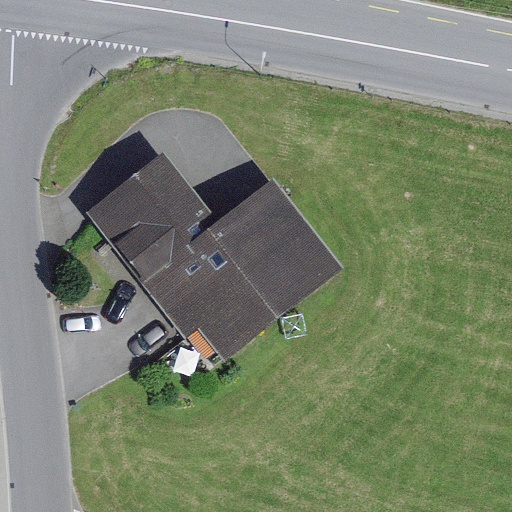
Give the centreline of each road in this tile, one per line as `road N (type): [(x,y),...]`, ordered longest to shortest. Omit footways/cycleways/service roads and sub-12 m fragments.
road 1 (residential): [(18,0),(4,129),(46,511)]
road 2 (secondary): [(87,0),(511,73)]
